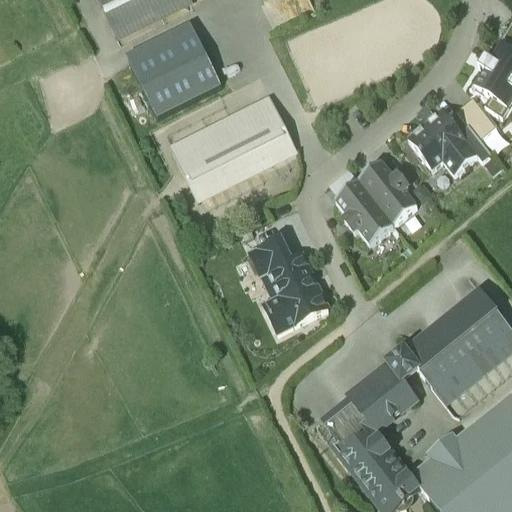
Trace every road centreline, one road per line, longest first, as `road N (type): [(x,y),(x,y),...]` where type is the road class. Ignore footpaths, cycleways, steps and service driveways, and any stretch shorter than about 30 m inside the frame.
road 1 (track): [(277,389),(254,394),(236,379),(49,0)]
road 2 (track): [(511,185),(283,377),(275,400),(326,511)]
road 3 (residential): [(474,0),(446,74),(311,192),(318,232),(372,344)]
road 4 (unknown): [(232,0),(221,6),(308,154)]
